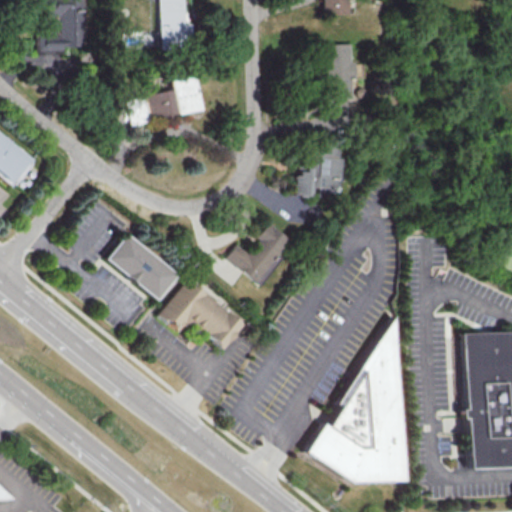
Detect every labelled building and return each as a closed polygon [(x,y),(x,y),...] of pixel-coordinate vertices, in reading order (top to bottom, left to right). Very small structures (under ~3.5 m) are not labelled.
[(81,50),(80,0),(40,0),(40,16),(54,16),(54,33),(34,33),(34,50),(81,50)] [(153,0),(155,45),(186,44),(186,12),(179,12),(178,0),(153,0)] [(320,0),(321,14),(341,13),(341,0),(320,0)] [(321,115),(342,114),(341,100),(347,100),(347,43),(316,43),(316,65),(321,65),(321,115)] [(198,110),(191,73),(166,78),(168,89),(122,98),(126,123),(198,110)] [(0,136),(30,161),(8,189),(0,182),(0,136)] [(291,195),(308,196),(309,187),(316,187),(316,193),(337,194),(338,157),(335,157),(335,145),(305,144),(304,170),(292,170),(291,195)] [(221,258),(258,285),(279,256),(276,253),(286,239),(264,223),(244,251),(232,242),(221,258)] [(122,234),(171,275),(150,300),(101,260),(122,234)] [(184,280),(240,325),(220,350),(184,322),(175,333),(154,317),(184,280)] [(392,318),(399,481),(344,484),(298,452),(319,423),(322,426),(335,406),(332,404),(392,318)] [(511,332),(511,468),(466,470),(460,335),(511,332)]
